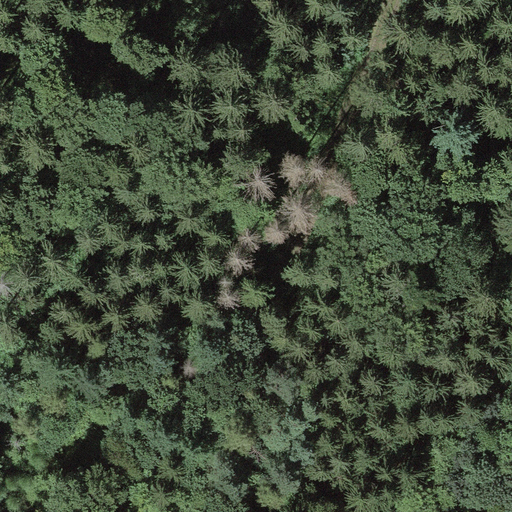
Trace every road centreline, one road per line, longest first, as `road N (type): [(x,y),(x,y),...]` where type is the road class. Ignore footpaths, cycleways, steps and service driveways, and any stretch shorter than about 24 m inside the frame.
road 1 (track): [(183,511),(391,0)]
road 2 (track): [(150,511),(0,472)]
